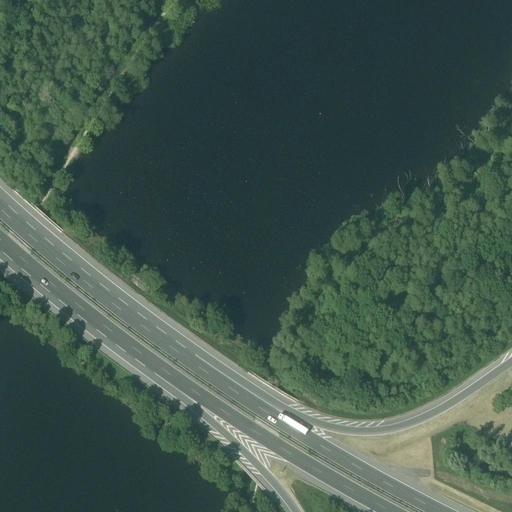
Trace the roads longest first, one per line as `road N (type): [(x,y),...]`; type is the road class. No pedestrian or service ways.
road 1 (motorway): [(511,364),(413,425),(369,434),(333,430),(228,374),(194,365)]
road 2 (motorway): [(129,348),(235,423),(387,511)]
road 3 (motorway): [(441,511),(194,365)]
road 4 (motorway): [(194,365),(0,209)]
road 5 (motorway): [(129,348),(135,367),(228,439),(296,511)]
road 6 (motorway): [(0,241),(129,348)]
